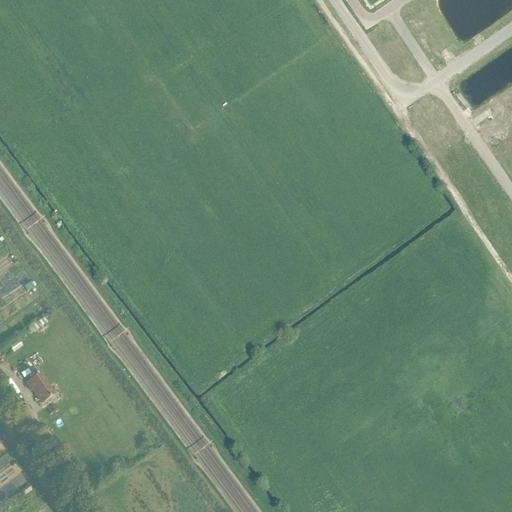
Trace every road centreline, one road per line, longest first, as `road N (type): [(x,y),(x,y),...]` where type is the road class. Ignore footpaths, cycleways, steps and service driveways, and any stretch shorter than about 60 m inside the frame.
road 1 (residential): [(191,144),(353,32)]
road 2 (residential): [(191,144),(92,0)]
road 3 (residential): [(85,218),(0,94)]
road 4 (residential): [(436,81),(511,194)]
road 5 (residential): [(159,324),(85,218)]
road 6 (residential): [(85,218),(191,144)]
